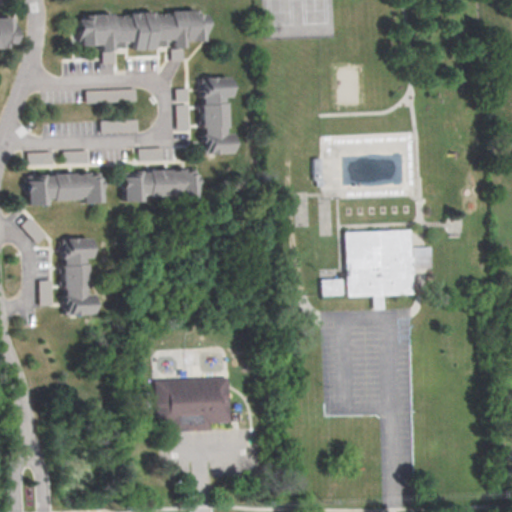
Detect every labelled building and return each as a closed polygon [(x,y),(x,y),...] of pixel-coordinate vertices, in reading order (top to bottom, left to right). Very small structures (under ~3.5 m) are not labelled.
[(77,45),(76,19),(82,19),(82,14),(108,13),(108,18),(126,17),(126,12),(149,11),(150,16),(166,16),(166,11),(196,9),(196,14),(201,14),(202,40),(180,41),(180,46),(171,46),(170,41),(150,42),(151,47),(130,48),(130,43),(111,43),(111,49),(97,49),(96,44),(77,45)] [(0,17),(10,17),(10,20),(13,20),(14,42),(5,43),(5,47),(0,47),(0,17)] [(199,77),(227,76),(227,95),(221,95),(223,133),(230,133),(231,152),(203,153),(199,77)] [(134,120),(102,119),(101,131),(134,131),(134,120)] [(119,173),(193,169),(194,196),(176,197),(176,192),(140,193),(140,199),(121,199),(119,173)] [(97,170),(98,201),(80,201),(80,196),(40,197),(40,203),(21,204),(20,174),(97,170)] [(41,234),(27,215),(17,223),(32,242),(41,234)] [(342,234),(408,230),(409,248),(428,247),(430,268),(410,269),(411,293),(346,297),(342,234)] [(59,237),(87,236),(88,256),(82,256),(84,292),(89,292),(90,311),(63,313),(59,237)] [(35,279),(35,304),(47,304),(47,279),(35,279)] [(318,281),(338,280),(339,295),(319,296),(318,281)] [(154,380),(227,376),(229,423),(208,424),(208,429),(171,431),(171,425),(156,426),(154,380)]
